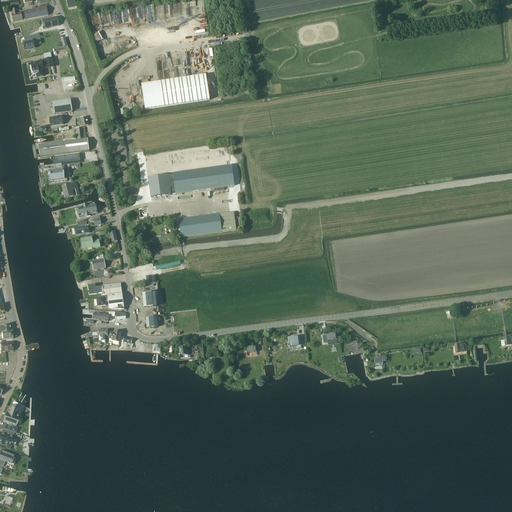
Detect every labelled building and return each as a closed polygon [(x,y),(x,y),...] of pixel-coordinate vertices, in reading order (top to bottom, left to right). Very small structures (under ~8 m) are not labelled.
[(14,22),(19,21),(48,15),(47,7),(26,11),(26,10),(20,12),(20,11),(18,11),(18,9),(11,11),(14,22)] [(45,29),(59,26),(57,17),(43,20),(45,29)] [(34,45),(36,45),(36,40),(24,43),(25,49),(35,47),(34,45)] [(32,65),(31,65),(32,70),(33,70),(33,71),(36,71),(37,77),(43,76),(42,69),(44,69),(44,68),(47,68),(47,69),(54,67),(51,54),(44,55),(46,65),(43,66),(42,61),(31,63),(32,65)] [(206,76),(142,85),(145,110),(210,101),(206,76)] [(54,114),(72,112),(71,100),(53,103),(54,114)] [(63,124),(62,117),(50,118),(51,126),(63,124)] [(82,126),(88,125),(87,117),(78,119),(79,125),(82,124),(82,126)] [(41,128),(37,128),(38,132),(41,131),(41,134),(47,133),(47,131),(49,131),(48,125),(41,126),(41,128)] [(78,140),(87,139),(85,128),(77,129),(78,140)] [(40,157),(89,151),(88,139),(39,146),(40,157)] [(52,183),(65,181),(63,169),(62,166),(81,163),(80,155),(72,156),(71,155),(51,158),(52,164),(55,164),(56,170),(50,171),(51,181),(52,180),(52,183)] [(176,194),(234,186),(231,165),(173,173),(176,194)] [(168,175),(148,178),(151,197),(160,196),(171,194),(168,175)] [(79,195),(78,188),(77,184),(67,186),(63,187),(62,187),(65,198),(79,195)] [(82,205),(83,207),(77,208),(79,215),(85,214),(86,217),(91,216),(90,214),(93,213),(93,214),(97,213),(95,204),(88,205),(88,204),(82,205)] [(222,232),(219,214),(179,220),(181,237),(222,232)] [(89,233),(88,226),(75,228),(76,235),(89,233)] [(80,244),(81,249),(83,248),(83,249),(93,247),(93,248),(100,247),(99,240),(92,241),(92,237),(81,239),(82,244),(80,244)] [(94,271),(106,268),(103,255),(100,256),(100,260),(92,261),(94,271)] [(180,261),(155,266),(156,270),(180,265),(180,261)] [(104,276),(109,278),(113,274),(110,270),(105,270),(104,276)] [(102,296),(122,294),(121,284),(101,286),(101,287),(96,288),(95,285),(90,286),(91,295),(102,293),(102,296)] [(143,294),(144,309),(157,307),(156,293),(143,294)] [(109,308),(124,309),(122,294),(108,296),(108,298),(97,299),(98,307),(106,306),(105,303),(109,302),(109,308)] [(157,317),(147,318),(148,328),(158,327),(157,317)] [(10,324),(3,326),(4,334),(2,334),(3,340),(13,339),(12,330),(11,330),(10,324)] [(89,334),(87,334),(87,335),(87,337),(88,337),(89,337),(94,337),(98,337),(101,337),(101,341),(103,341),(108,341),(107,336),(107,330),(98,330),(98,331),(98,332),(97,332),(96,332),(91,332),(90,332),(90,334),(89,334)] [(110,332),(109,338),(112,339),(112,340),(115,341),(120,342),(120,341),(124,341),(124,337),(121,337),(122,333),(116,332),(114,331),(114,333),(110,332)] [(336,334),(326,335),(327,341),(327,343),(328,343),(328,346),(338,344),(337,340),(337,339),(336,334)] [(300,344),(299,337),(287,338),(288,342),(290,342),(290,348),(296,347),(296,346),(301,346),(301,344),(300,344)] [(0,343),(1,352),(13,351),(12,342),(0,343)] [(466,349),(469,349),(468,347),(466,347),(466,344),(465,344),(455,345),(455,353),(466,352),(467,352),(466,349)] [(187,358),(187,355),(186,347),(179,347),(180,356),(180,359),(187,358)] [(375,358),(375,364),(383,364),(383,361),(387,362),(387,356),(377,355),(377,357),(375,357),(375,358)] [(6,413),(3,422),(6,423),(4,429),(14,432),(15,433),(17,428),(13,426),(14,426),(16,426),(19,417),(18,417),(20,409),(16,408),(18,403),(13,402),(12,406),(10,405),(8,413),(6,413)] [(1,432),(0,434),(0,442),(7,444),(6,448),(10,449),(11,445),(14,446),(17,439),(14,438),(14,437),(13,436),(14,432),(4,429),(3,429),(2,433),(1,432)] [(0,466),(2,467),(3,467),(5,461),(12,464),(14,464),(16,460),(14,459),(15,455),(1,450),(0,453),(0,466)]
